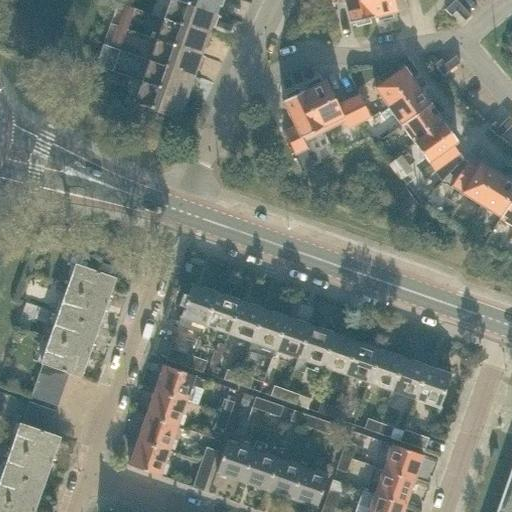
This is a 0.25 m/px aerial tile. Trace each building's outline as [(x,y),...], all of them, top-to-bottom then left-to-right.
[(208,34),(215,13),(178,0),(169,0),(163,18),(208,34)] [(219,0),(178,0),(215,13),(219,0)] [(344,0),(350,23),(355,21),(356,26),(371,22),(370,18),(373,17),(369,0),(344,0)] [(369,0),(373,17),(377,16),(378,20),(393,16),(392,12),(397,11),(393,0),(369,0)] [(454,0),(445,9),(446,10),(451,15),(456,11),(461,5),(456,0),(454,0)] [(465,20),(469,17),(471,15),(461,5),(456,11),(465,20)] [(200,55),(208,34),(163,18),(156,39),(200,55)] [(193,75),(200,55),(156,39),(149,60),(193,75)] [(456,55),(450,59),(445,64),(450,70),(460,62),(456,55)] [(450,70),(445,64),(441,58),(434,64),(443,75),(450,70)] [(186,96),(193,75),(149,60),(142,81),(186,96)] [(417,85),(403,66),(394,72),(392,69),(381,76),(384,80),(374,87),(388,106),(417,85)] [(321,81),(319,78),(305,84),(307,88),(304,90),(324,131),(325,130),(344,120),(348,127),(359,122),(348,100),(338,105),(325,79),(321,81)] [(178,118),(186,96),(142,81),(134,102),(178,118)] [(401,124),(431,103),(417,85),(388,106),(401,124)] [(301,91),(299,87),(285,94),(287,98),(283,100),(295,126),(284,131),(295,153),(307,148),(304,140),(324,131),(304,90),(301,91)] [(370,116),(359,94),(348,100),(359,122),(370,116)] [(415,143),(444,122),(444,121),(431,103),(401,124),(414,142),(415,143)] [(511,124),(511,118),(510,117),(509,116),(499,125),(505,131),(511,124)] [(495,121),(491,125),(489,127),(499,137),(505,131),(499,125),(495,121)] [(458,141),(444,122),(415,143),(429,162),(435,171),(459,153),(453,145),(458,141)] [(468,160),(452,186),(461,191),(461,192),(481,204),(500,174),(480,161),(477,166),(468,160)] [(481,204),(500,216),(499,217),(500,218),(511,198),(511,180),(500,174),(481,204)] [(511,198),(500,218),(511,225),(511,198)] [(107,302),(116,277),(75,263),(67,288),(107,302)] [(202,334),(205,325),(216,293),(192,284),(177,326),(202,334)] [(99,327),(107,302),(67,288),(58,313),(99,327)] [(229,333),(240,301),(216,293),(205,325),(229,333)] [(252,341),(263,309),(240,301),(229,333),(252,341)] [(275,349),(286,317),(263,309),(252,341),(275,349)] [(90,352),(99,327),(58,313),(50,337),(90,352)] [(299,357),(310,325),(286,317),(275,349),(299,357)] [(320,371),(322,365),(333,333),(310,325),(299,357),(294,369),(304,372),(306,366),(320,371)] [(345,373),(357,341),(333,333),(322,365),(345,373)] [(81,377),(90,352),(50,337),(41,362),(43,363),(69,373),(81,377)] [(369,382),(380,350),(357,341),(345,373),(369,382)] [(207,360),(194,356),(170,347),(166,359),(203,372),(207,360)] [(392,390),(403,358),(380,350),(369,382),(392,390)] [(415,398),(427,366),(403,358),(392,390),(415,398)] [(65,383),(69,373),(43,363),(39,374),(65,383)] [(186,400),(195,375),(164,364),(155,390),(186,400)] [(439,406),(451,374),(427,366),(415,398),(439,406)] [(237,384),(241,374),(228,369),(224,379),(237,384)] [(62,394),(65,383),(39,374),(35,385),(62,394)] [(241,374),(237,384),(250,388),(253,378),(241,374)] [(58,405),(62,394),(35,385),(31,396),(58,405)] [(284,400),(287,390),(274,385),(271,395),(284,400)] [(177,425),(186,400),(155,390),(146,414),(177,425)] [(287,390),(284,400),(297,404),(300,394),(287,390)] [(266,412),(270,401),(256,396),(252,407),(266,412)] [(330,416),(334,406),(311,398),(307,408),(330,416)] [(220,412),(230,416),(235,402),(224,399),(220,412)] [(52,422),(56,410),(30,401),(26,412),(52,422)] [(270,401),(266,412),(280,417),(284,406),(270,401)] [(334,406),(330,416),(343,421),(347,411),(334,406)] [(316,429),(319,419),(295,410),(291,420),(316,429)] [(49,432),(52,422),(26,412),(22,423),(49,432)] [(225,430),(230,416),(220,412),(215,426),(225,430)] [(169,450),(177,425),(146,414),(138,439),(169,450)] [(377,433),(381,422),(368,418),(364,428),(377,433)] [(319,419),(316,429),(329,434),(333,423),(319,419)] [(49,432),(22,423),(20,422),(11,447),(52,462),(60,436),(49,432)] [(381,422),(377,433),(390,437),(394,427),(381,422)] [(425,449),(429,438),(404,429),(400,441),(425,449)] [(160,475),(169,450),(138,439),(129,465),(160,475)] [(267,489),(278,459),(263,453),(266,444),(256,440),(253,450),(242,481),(267,489)] [(242,481),(253,450),(227,441),(216,472),(242,481)] [(341,454),(352,458),(357,445),(346,441),(341,454)] [(414,480),(423,454),(392,444),(383,469),(414,480)] [(43,486),(52,462),(11,447),(3,472),(43,486)] [(201,461),(212,465),(218,451),(207,447),(201,461)] [(347,472),(352,458),(341,454),(336,469),(347,472)] [(292,498),(302,467),(278,459),(267,489),(292,498)] [(203,490),(212,465),(201,461),(192,487),(203,490)] [(511,511),(511,464),(497,507),(511,511)] [(317,507),(328,476),(302,467),(292,498),(317,507)] [(405,505),(414,480),(383,469),(374,494),(405,505)] [(0,498),(35,511),(43,486),(3,472),(0,479),(0,498)] [(324,504),(335,508),(340,493),(329,489),(324,504)] [(402,511),(405,505),(374,494),(367,511),(402,511)] [(0,511),(34,511),(35,511),(0,498),(0,511)]
